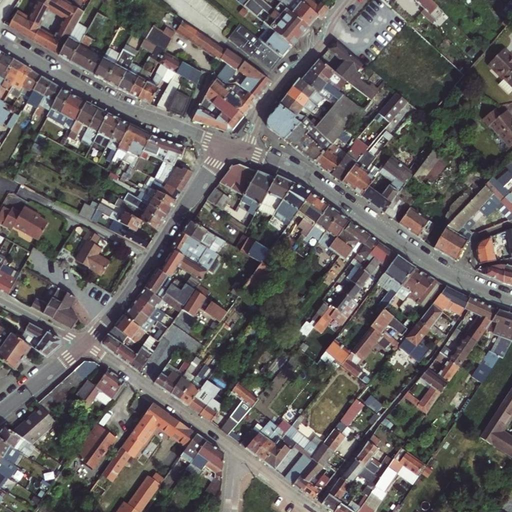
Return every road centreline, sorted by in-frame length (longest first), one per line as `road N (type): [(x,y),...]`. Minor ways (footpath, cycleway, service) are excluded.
road 1 (residential): [(511,301),(465,283),(304,177),(247,152)]
road 2 (residential): [(225,145),(105,101),(0,40)]
road 3 (tertiary): [(225,145),(84,345)]
road 4 (tertiary): [(247,152),(272,91),(324,43),(350,0)]
road 5 (residential): [(84,345),(235,452)]
